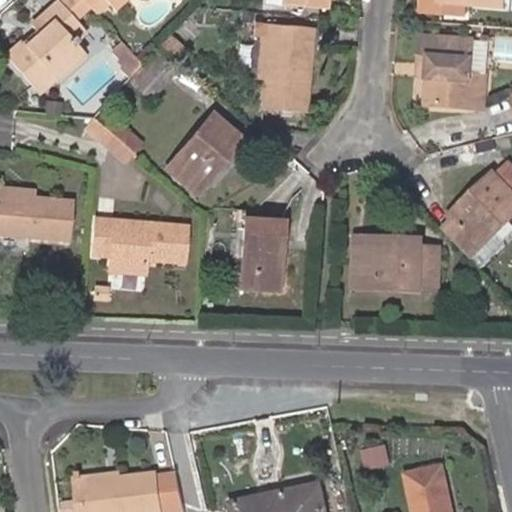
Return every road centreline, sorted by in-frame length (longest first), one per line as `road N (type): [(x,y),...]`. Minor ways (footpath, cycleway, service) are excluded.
road 1 (tertiary): [(0,355),(275,363)]
road 2 (residential): [(21,414),(165,409),(275,363)]
road 3 (tertiary): [(275,363),(492,371)]
road 4 (residential): [(380,0),(368,130)]
